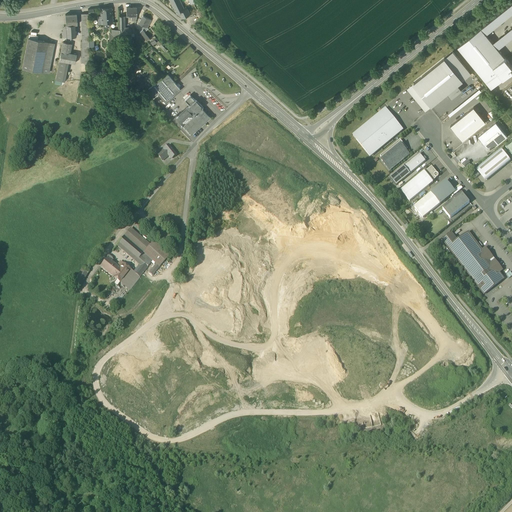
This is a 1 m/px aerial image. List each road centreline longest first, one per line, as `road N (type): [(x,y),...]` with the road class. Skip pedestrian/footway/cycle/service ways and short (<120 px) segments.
road 1 (tertiary): [(509,371),(369,196),(307,138)]
road 2 (residential): [(250,89),(122,230),(85,290)]
road 3 (secondary): [(478,0),(307,138)]
road 4 (track): [(191,146),(170,287)]
road 5 (secondary): [(250,89),(143,2)]
